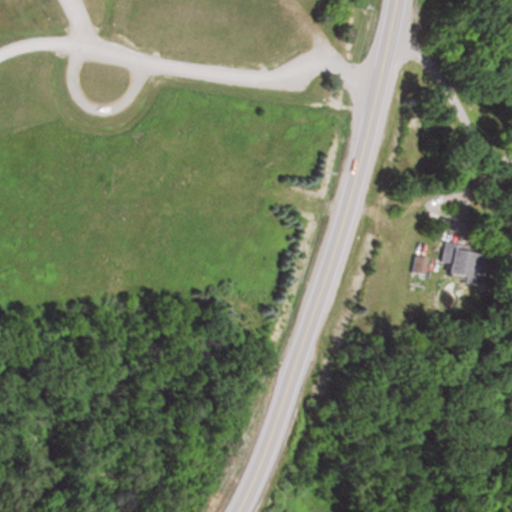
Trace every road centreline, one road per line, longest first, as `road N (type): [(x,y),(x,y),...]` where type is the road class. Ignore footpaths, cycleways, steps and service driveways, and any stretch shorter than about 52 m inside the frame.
road 1 (residential): [(224,511),(269,425),(317,284),(367,107),(384,0)]
road 2 (residential): [(229,504),(351,445),(450,350)]
